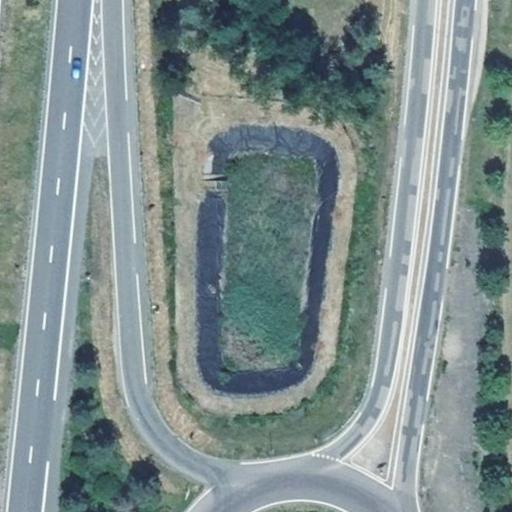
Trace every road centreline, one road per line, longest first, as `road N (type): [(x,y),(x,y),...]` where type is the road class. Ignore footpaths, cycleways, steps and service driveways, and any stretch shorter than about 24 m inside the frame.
road 1 (motorway): [(250,489),(179,462),(158,442),(133,381),(113,0)]
road 2 (tertiary): [(408,511),(468,0)]
road 3 (motorway): [(24,511),(75,0)]
road 4 (tertiary): [(427,0),(386,378),(365,432),(317,477)]
